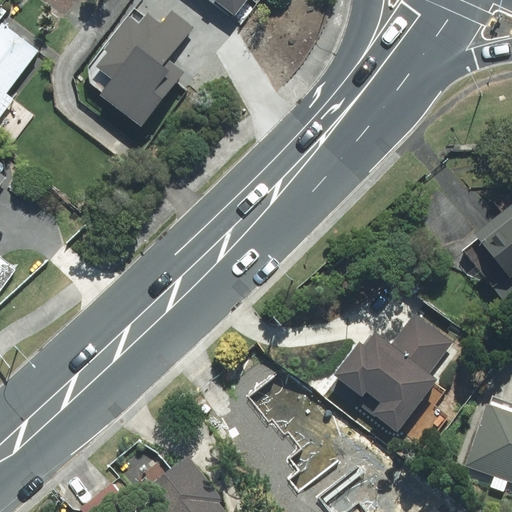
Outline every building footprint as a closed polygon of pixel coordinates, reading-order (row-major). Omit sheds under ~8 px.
[(200,0),(230,22),(247,0),(200,0)] [(0,119),(11,105),(3,99),(35,56),(0,28),(0,119)] [(511,202),(465,238),(469,243),(457,252),(500,308),(511,298),(511,202)] [(418,320),(390,353),(368,333),(326,381),(389,436),(431,388),(422,380),(450,348),(418,320)] [(511,407),(501,403),(496,415),(482,409),(460,468),(511,486),(511,407)]
